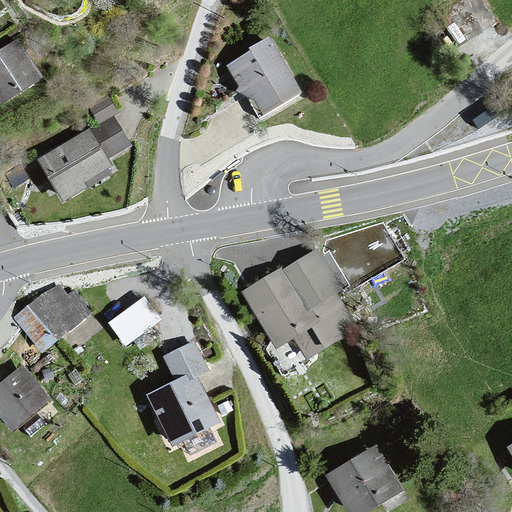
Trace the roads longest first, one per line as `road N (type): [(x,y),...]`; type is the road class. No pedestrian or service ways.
road 1 (residential): [(511,53),(380,155),(261,170),(252,188),(254,217)]
road 2 (tertiary): [(187,228),(270,412),(293,511)]
road 3 (tertiary): [(254,217),(511,160)]
road 4 (residential): [(170,231),(174,105),(214,0)]
road 5 (tertiary): [(0,267),(170,231)]
